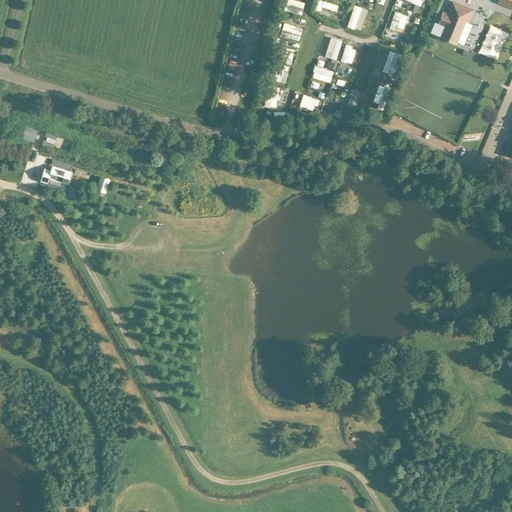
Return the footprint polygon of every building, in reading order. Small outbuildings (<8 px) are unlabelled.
[(314,9),(329,13),(331,4),(316,0),(314,9)] [(443,13),(438,24),(445,27),(441,37),(456,43),(456,42),(464,45),(472,25),(468,23),(473,10),(455,3),(450,16),(443,13)] [(386,11),(383,28),(396,30),(399,14),(386,11)] [(277,18),(277,39),(295,39),(295,19),(277,18)] [(317,57),(328,61),(335,41),(324,37),(317,57)] [(340,64),(345,46),(338,43),(333,61),(340,64)] [(381,50),(375,72),(385,74),(390,52),(381,50)] [(316,90),(318,81),(324,83),(327,70),(307,65),(305,78),(313,80),(311,89),(316,90)] [(376,89),(381,74),(371,71),(366,86),(376,89)] [(353,89),(351,98),(358,99),(360,91),(353,89)] [(295,96),(294,105),(312,106),(312,97),(295,96)] [(19,126),(18,134),(30,136),(31,128),(19,126)] [(44,170),(41,180),(47,182),(47,184),(67,190),(69,183),(72,174),(52,168),(51,172),(44,170)] [(101,178),(97,190),(105,192),(109,180),(101,178)]
